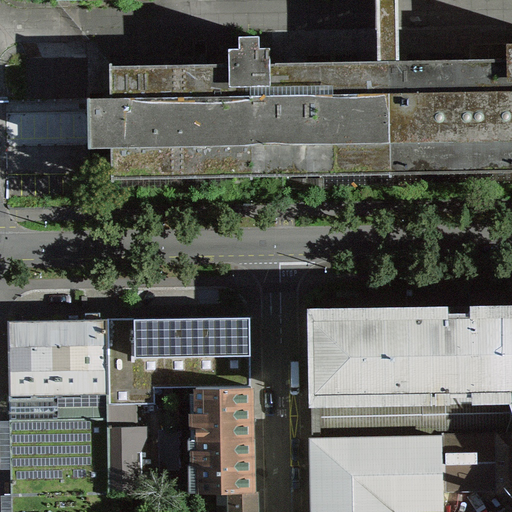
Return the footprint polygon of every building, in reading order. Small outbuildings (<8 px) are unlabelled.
[(104,89),(110,89),(110,99),(111,179),(111,180),(112,180),(113,180),(114,179),(114,177),(116,177),(138,176),(138,177),(143,177),(143,176),(166,176),(171,176),(193,175),(193,176),(198,176),(198,175),(220,175),(226,175),(248,174),(248,175),(250,175),(250,177),(251,177),(251,178),(251,174),(251,92),(251,86),(230,86),(230,63),(219,63),(207,63),(206,63),(206,39),(178,40),(178,56),(193,56),(193,63),(191,63),(191,64),(169,64),(169,63),(163,64),(141,65),(141,64),(136,64),(136,65),(114,65),(114,64),(112,64),(112,62),(111,62),(110,62),(109,62),(109,73),(104,73),(104,89)] [(403,60),(403,59),(389,60),(389,92),(390,175),(391,175),(392,175),(392,172),(394,172),(416,171),(416,172),(421,172),(421,171),(443,171),(449,171),(471,170),(471,171),(476,171),(476,170),(498,170),(504,170),(511,169),(511,42),(507,43),(507,58),(502,58),(496,58),(474,59),(474,58),(469,58),(469,59),(447,59),(442,59),(419,60),(419,59),(414,59),(414,60),(408,60),(403,60)] [(88,86),(87,56),(44,57),(30,57),(31,87),(45,87),(88,86)] [(389,92),(251,92),(251,174),(390,175),(389,92)] [(474,310),(471,310),(473,393),(476,393),(476,391),(500,391),(500,392),(503,392),(503,391),(511,390),(511,310),(501,310),(501,309),(498,310),(474,311),(474,310)] [(310,392),(310,396),(314,396),(314,394),(338,394),(338,395),(340,395),(340,394),(365,393),(365,395),(368,395),(368,393),(392,393),(392,394),(395,394),(395,393),(418,392),(418,394),(422,394),(422,392),(446,392),(446,393),(451,393),(451,392),(470,391),(470,393),(473,393),(471,310),(470,310),(469,310),(469,311),(459,311),(450,311),(450,310),(448,310),(444,310),(444,311),(420,312),(420,311),(417,311),(417,312),(393,312),(393,311),(390,311),(390,312),(366,313),(366,312),(363,312),(363,313),(339,313),(339,312),(336,312),(336,313),(312,314),(312,313),(308,313),(308,316),(309,316),(310,339),(309,339),(309,342),(310,342),(310,366),(309,366),(309,369),(311,369),(311,392),(310,392)] [(7,319),(9,394),(10,394),(108,393),(106,318),(100,318),(100,312),(85,312),(85,318),(58,319),(7,319)] [(108,393),(108,405),(135,404),(155,403),(154,387),(196,387),(251,386),(251,369),(250,315),(106,318),(108,393)] [(217,490),(253,489),(252,449),(251,399),(251,386),(196,387),(196,411),(191,411),(191,428),(197,428),(197,447),(192,447),(192,464),(198,464),(198,490),(217,490)] [(10,418),(9,419),(10,446),(11,511),(82,511),(82,492),(108,492),(110,492),(108,405),(108,393),(10,394),(10,418)] [(110,492),(116,491),(167,490),(166,475),(135,475),(134,427),(147,427),(147,425),(136,425),(135,404),(108,405),(110,492)] [(511,431),(442,433),(442,436),(443,489),(511,487),(511,431)] [(443,507),(443,489),(442,436),(314,438),(312,438),(312,440),(313,461),(312,461),(312,463),(313,463),(313,484),(313,486),(314,507),(313,507),(313,509),(314,509),(313,511),(392,511),(392,507),(441,506),(441,507),(443,507)] [(253,511),(253,490),(253,489),(217,490),(217,511),(253,511)]
